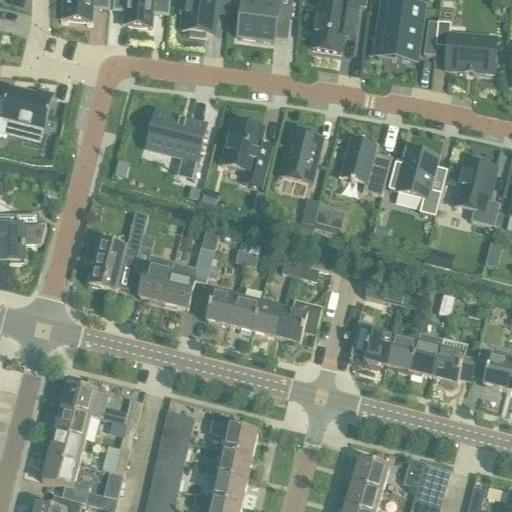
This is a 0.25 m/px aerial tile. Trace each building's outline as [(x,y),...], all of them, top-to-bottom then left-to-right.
[(67,0),(65,23),(94,26),(95,11),(111,13),(112,0),(67,0)] [(127,0),(125,27),(154,30),(155,16),(170,17),(171,0),(127,0)] [(182,0),(179,17),(184,17),(182,33),(189,35),(189,39),(205,41),(206,37),(213,38),(218,0),(185,0),(186,1),(182,0)] [(243,0),(238,41),(274,45),(277,23),(290,25),(292,0),(243,0)] [(320,4),(313,51),(341,56),(344,40),(356,42),(358,26),(361,10),(366,11),(367,0),(337,0),(336,6),(320,4)] [(386,6),(378,61),(396,64),(396,59),(412,62),(412,63),(414,63),(415,57),(419,58),(424,29),(419,29),(422,11),(386,6)] [(429,25),(424,58),(435,60),(436,50),(438,26),(429,25)] [(493,78),(497,42),(450,38),(451,26),(438,25),(438,26),(436,50),(448,51),(446,74),(464,75),(464,76),(475,77),(475,76),(493,78)] [(0,137),(6,139),(9,124),(26,128),(24,133),(43,138),(53,97),(38,93),(37,97),(10,90),(7,102),(0,100),(0,137)] [(156,115),(147,151),(164,155),(166,151),(184,155),(182,164),(181,168),(195,172),(192,183),(193,183),(207,128),(191,124),(191,127),(187,126),(187,125),(186,124),(185,126),(181,125),(181,123),(180,123),(180,124),(173,122),(173,120),(156,115)] [(268,165),(272,151),(260,148),(264,132),(233,124),(222,168),(245,174),(242,186),(262,191),(268,165)] [(324,140),(293,133),(281,179),(312,187),(324,140)] [(350,142),(340,182),(352,185),(352,187),(355,187),(355,186),(365,188),(363,195),(381,200),(382,200),(392,161),(391,161),(376,157),(378,149),(350,142)] [(439,161),(408,153),(404,168),(396,166),(389,192),(397,194),(397,195),(423,202),(420,216),(435,220),(442,197),(430,194),(439,161)] [(466,163),(454,210),(473,215),(471,225),(494,231),(500,207),(488,204),(497,171),(466,163)] [(447,175),(444,186),(454,189),(457,177),(447,175)] [(191,191),(188,200),(198,203),(201,193),(191,191)] [(318,216),(315,226),(329,229),(332,215),(319,212),(318,216)] [(315,226),(318,216),(305,213),(302,226),(314,229),(315,226)] [(16,219),(0,219),(0,253),(0,254),(1,266),(10,265),(10,268),(26,267),(26,263),(26,249),(42,249),(47,228),(41,228),(41,219),(16,219)] [(126,261),(137,263),(140,251),(143,240),(132,237),(129,251),(100,244),(89,288),(117,295),(126,261)] [(249,257),(246,268),(256,271),(259,259),(262,247),(252,244),(251,248),(249,257)] [(251,248),(242,246),(236,266),(246,268),(249,257),(251,248)] [(141,301),(165,307),(175,267),(175,266),(151,259),(152,254),(140,251),(137,263),(149,266),(148,272),(141,301)] [(175,267),(165,307),(189,313),(196,284),(207,287),(215,255),(202,252),(197,272),(175,267)] [(215,256),(209,280),(217,282),(223,258),(215,256)] [(282,277),(292,280),(295,268),(285,266),(282,277)] [(295,268),(292,280),(316,286),(319,275),(295,268)] [(388,292),(369,287),(366,302),(384,306),(388,292)] [(207,324),(231,330),(238,301),(214,295),(207,324)] [(424,301),(410,298),(406,312),(421,316),(424,301)] [(231,330),(253,335),(261,307),(238,301),(231,330)] [(295,305),(293,315),(284,313),(277,341),(301,347),(304,336),(316,339),(323,312),(295,305)] [(253,335),(277,341),(284,313),(261,307),(253,335)] [(442,308),(439,317),(441,318),(450,320),(453,311),(442,308)] [(360,326),(352,358),(365,361),(363,368),(379,372),(380,368),(385,369),(389,370),(396,341),(372,335),(373,329),(360,326)] [(389,370),(411,375),(421,337),(420,337),(418,346),(396,341),(389,370)] [(411,375),(435,381),(442,352),(444,343),(421,337),(411,375)] [(473,380),(477,361),(466,358),(468,349),(444,343),(442,352),(435,381),(459,387),(460,383),(471,386),(473,380)] [(511,381),(511,355),(494,351),(481,348),(477,361),(473,380),(486,383),(485,389),(509,395),(511,381)] [(109,399),(100,397),(69,389),(63,413),(94,421),(103,424),(109,399)] [(127,429),(129,430),(138,432),(144,408),(133,406),(127,429)] [(63,413),(57,436),(88,444),(94,421),(63,413)] [(169,417),(166,430),(192,436),(195,423),(169,417)] [(211,437),(226,440),(223,455),(254,462),(259,438),(212,429),(211,437)] [(129,430),(124,453),(132,455),(138,432),(129,430)] [(190,447),(192,436),(166,430),(164,441),(190,447)] [(53,451),(51,461),(82,469),(88,444),(57,436),(56,438),(54,438),(52,439),(50,449),(51,451),(53,451)] [(188,458),(190,447),(164,441),(161,451),(188,458)] [(187,458),(188,458),(161,451),(159,464),(185,470),(187,458)] [(117,478),(126,480),(132,455),(124,453),(117,478)] [(223,455),(217,479),(249,486),(254,462),(223,455)] [(92,509),(102,511),(115,511),(118,504),(89,496),(91,489),(77,486),(82,469),(51,461),(44,485),(68,491),(65,502),(92,509)] [(354,486),(354,487),(383,495),(390,471),(361,462),(360,464),(353,462),(349,476),(351,477),(349,485),(354,486)] [(411,463),(405,486),(418,490),(421,481),(425,467),(411,463)] [(425,467),(421,481),(448,488),(452,474),(425,467)] [(181,486),(184,475),(158,469),(155,480),(181,486)] [(120,493),(124,479),(117,478),(110,476),(107,490),(120,493)] [(217,479),(213,502),(212,504),(244,511),(249,486),(217,479)] [(179,496),(181,486),(155,480),(153,490),(179,496)] [(417,494),(444,501),(448,488),(421,481),(418,490),(417,494)] [(354,487),(347,509),(356,511),(378,511),(383,495),(354,487)] [(153,490),(151,501),(177,507),(179,496),(153,490)] [(468,511),(480,511),(485,495),(474,492),(468,511)] [(441,511),(444,501),(417,494),(414,504),(441,511)] [(194,510),(203,511),(243,511),(244,511),(212,504),(213,502),(196,498),(194,510)] [(32,511),(81,511),(83,507),(92,509),(65,502),(65,503),(57,501),(53,511),(39,508),(38,510),(33,508),(32,511)] [(150,511),(175,511),(177,507),(151,501),(148,511),(150,511)]
